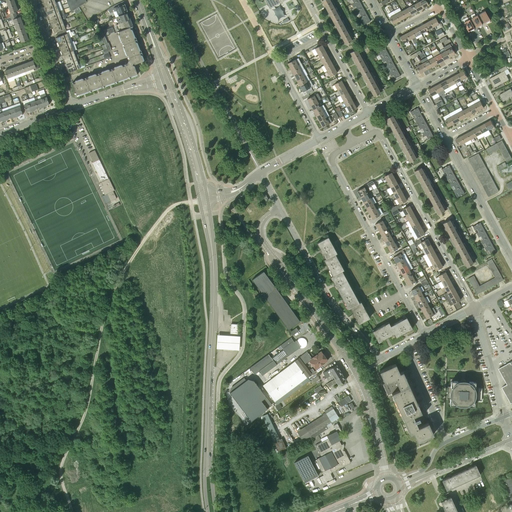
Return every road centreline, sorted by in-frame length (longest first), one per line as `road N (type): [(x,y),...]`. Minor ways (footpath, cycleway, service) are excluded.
road 1 (track): [(191,202),(161,218),(107,304),(85,412),(60,464),(71,511)]
road 2 (secondary): [(215,511),(215,267),(207,197)]
road 3 (secondary): [(198,198),(211,269),(207,511)]
road 4 (residential): [(385,477),(351,363),(263,244),(263,227),(278,209)]
road 5 (residential): [(474,307),(382,137),(371,133),(353,143)]
road 6 (residential): [(424,334),(332,162),(353,143)]
road 7 (residential): [(260,171),(165,0)]
road 8 (residential): [(378,357),(328,298),(278,209)]
road 9 (residential): [(511,260),(445,141)]
road 10 (secondary): [(207,197),(168,75)]
road 11 (secondary): [(161,78),(198,198)]
road 12 (tertiary): [(399,486),(510,438)]
